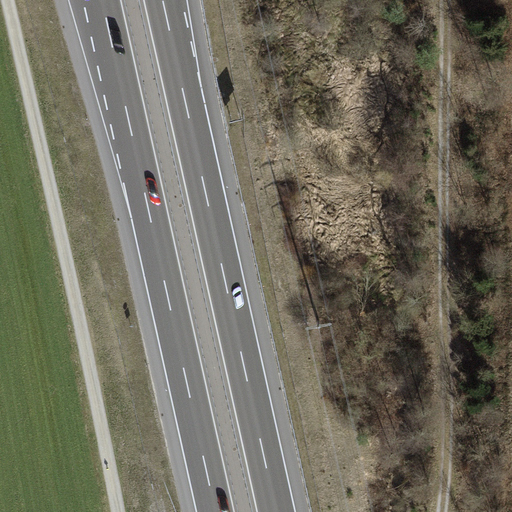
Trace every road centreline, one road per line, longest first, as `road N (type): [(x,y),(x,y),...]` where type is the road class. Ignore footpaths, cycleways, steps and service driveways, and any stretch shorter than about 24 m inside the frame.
road 1 (motorway): [(277,511),(162,0)]
road 2 (motorway): [(101,0),(215,511)]
road 3 (track): [(9,0),(117,511)]
road 4 (track): [(449,0),(443,511)]
